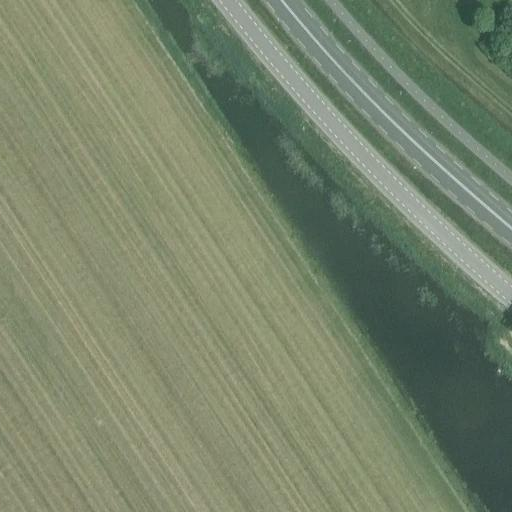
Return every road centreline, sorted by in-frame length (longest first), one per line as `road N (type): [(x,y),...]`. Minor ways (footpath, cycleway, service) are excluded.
road 1 (unclassified): [(225,0),(378,174),(511,295)]
road 2 (primary): [(280,0),(347,78),(511,231)]
